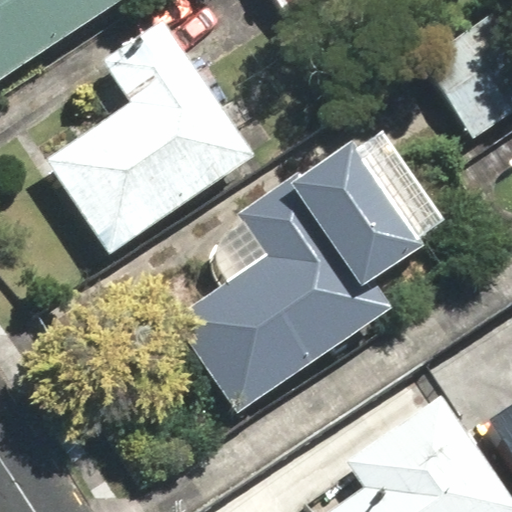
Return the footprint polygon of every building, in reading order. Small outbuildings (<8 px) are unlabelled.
[(0,0),(0,86),(127,3),(125,0),(0,0)] [(321,0),(265,0),(286,27),(321,0)] [(424,64),(471,141),(511,116),(511,37),(501,19),(424,64)] [(126,113),(42,167),(104,261),(249,167),(158,27),(97,67),(126,113)] [(386,322),(371,298),(417,267),(345,160),(229,236),(253,272),(172,324),(234,420),(386,322)] [(317,511),(503,511),(445,426),(317,511)]
